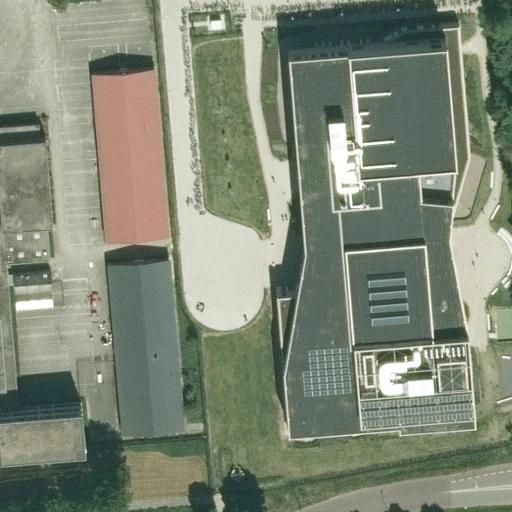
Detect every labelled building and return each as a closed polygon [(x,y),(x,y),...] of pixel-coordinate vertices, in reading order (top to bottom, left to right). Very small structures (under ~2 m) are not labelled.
[(294,285),(275,287),(286,423),(287,430),(322,427),(379,415),(396,414),(470,407),(463,318),(448,225),(469,152),(458,21),(404,25),(383,37),(286,45),(302,237),(294,285)] [(91,71),(105,239),(168,234),(155,66),(91,71)] [(0,452),(84,446),(81,403),(19,407),(7,261),(49,257),(46,221),(51,221),(44,134),(39,135),(38,121),(0,123),(0,452)] [(182,425),(168,257),(109,262),(123,430),(182,425)] [(51,280),(50,269),(13,272),(13,283),(51,280)]
